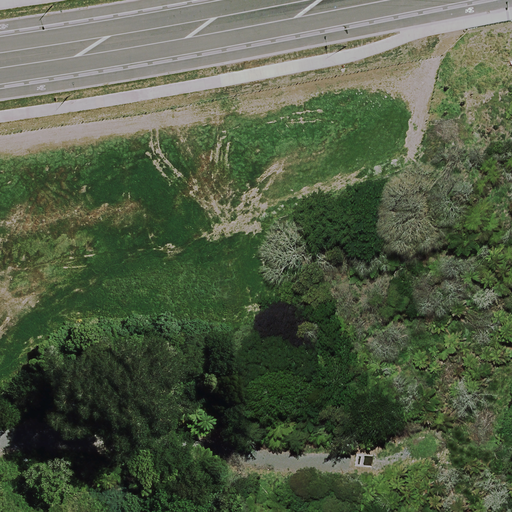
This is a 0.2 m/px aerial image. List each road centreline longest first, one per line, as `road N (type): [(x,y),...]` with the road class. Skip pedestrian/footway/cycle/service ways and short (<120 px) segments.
road 1 (secondary): [(87,30),(303,0)]
road 2 (primary): [(87,30),(89,84),(73,135),(40,177),(0,203)]
